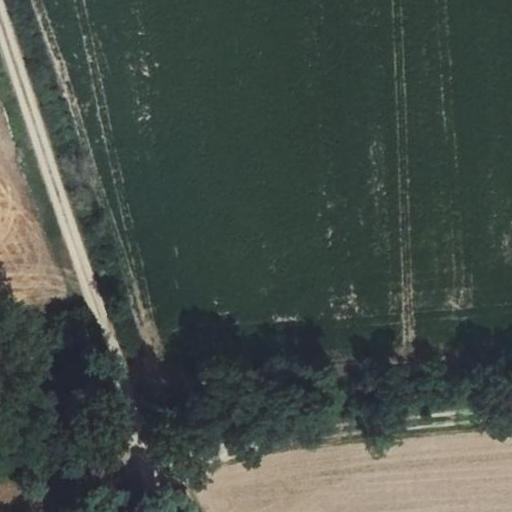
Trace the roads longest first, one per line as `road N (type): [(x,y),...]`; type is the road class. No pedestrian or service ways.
road 1 (track): [(0,499),(135,454),(511,417)]
road 2 (track): [(154,511),(0,36)]
